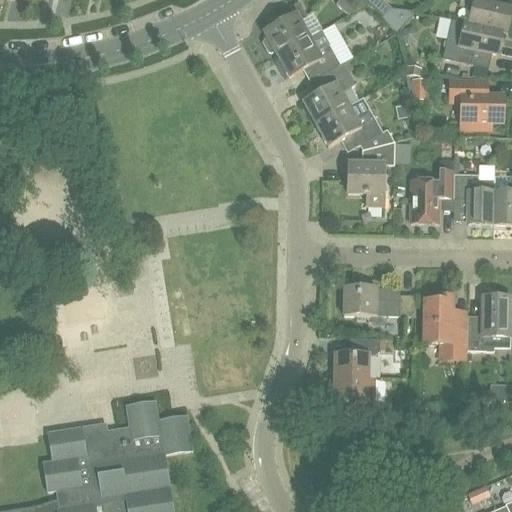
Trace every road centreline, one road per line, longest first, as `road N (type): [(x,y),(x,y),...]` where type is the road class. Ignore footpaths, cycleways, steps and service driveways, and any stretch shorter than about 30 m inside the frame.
road 1 (residential): [(300,257),(295,169),(211,13)]
road 2 (residential): [(286,511),(265,471),(265,451),(294,341),(300,257)]
road 3 (tertiary): [(211,13),(124,49),(0,65)]
road 4 (residential): [(300,257),(511,259)]
